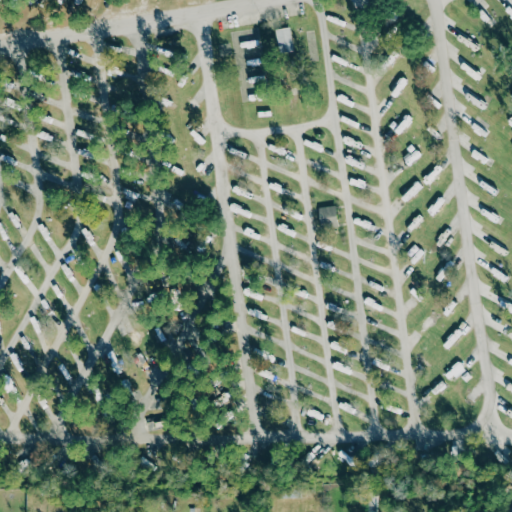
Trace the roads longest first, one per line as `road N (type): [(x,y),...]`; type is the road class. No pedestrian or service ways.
road 1 (residential): [(413,434),(463,433),(487,397),(430,0),(0,44)]
road 2 (residential): [(199,18),(246,334),(291,345),(264,135)]
road 3 (residential): [(377,414),(365,378),(356,229),(343,194),(319,0)]
road 4 (residential): [(364,328),(405,338),(374,82),(383,60)]
road 5 (residential): [(356,229),(329,226),(315,244),(338,412)]
